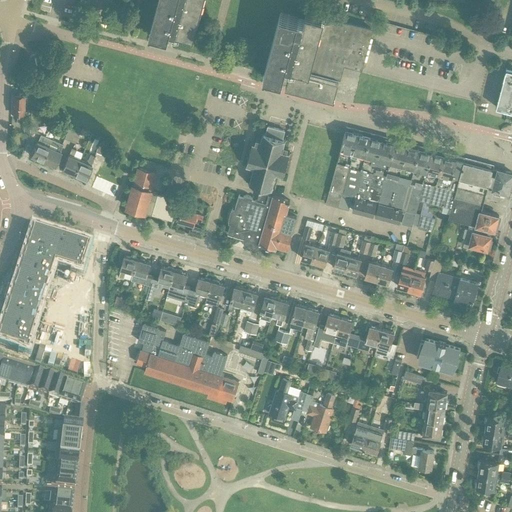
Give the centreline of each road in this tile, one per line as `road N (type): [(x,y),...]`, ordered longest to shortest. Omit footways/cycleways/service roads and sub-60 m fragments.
road 1 (residential): [(104,224),(103,384),(454,498)]
road 2 (tertiary): [(484,335),(285,278)]
road 3 (tertiary): [(285,278),(104,224)]
road 4 (residential): [(285,278),(307,207),(400,233)]
road 5 (secondary): [(454,498),(484,335)]
road 6 (tertiary): [(1,158),(10,19)]
road 7 (residential): [(104,224),(110,206),(1,158)]
